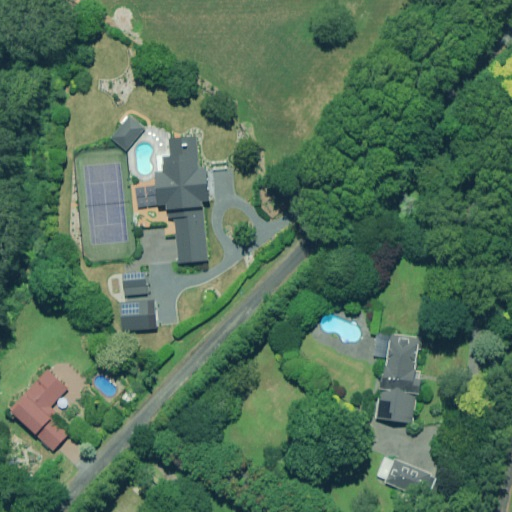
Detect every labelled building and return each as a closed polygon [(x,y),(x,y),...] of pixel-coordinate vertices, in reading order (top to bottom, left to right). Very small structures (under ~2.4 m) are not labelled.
[(146,129),(133,118),(115,139),(128,150),(146,129)] [(169,210),(175,210),(177,261),(206,260),(204,209),(204,201),(213,201),(211,169),(199,170),(197,138),(171,139),(172,157),(166,157),(167,173),(159,173),(161,206),(169,206),(169,210)] [(149,295),(147,274),(124,275),(125,297),(149,295)] [(141,317),(141,304),(123,304),(123,332),(155,331),(154,317),(141,317)] [(427,341),(379,333),(375,357),(388,359),(378,419),(413,425),(427,341)] [(70,390),(51,371),(12,412),(55,452),(71,436),(48,414),(70,390)]
